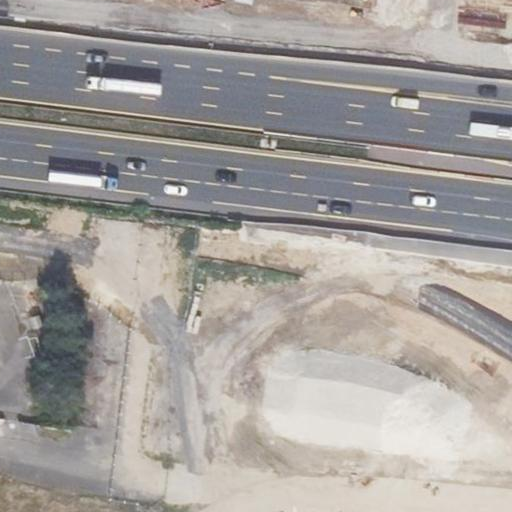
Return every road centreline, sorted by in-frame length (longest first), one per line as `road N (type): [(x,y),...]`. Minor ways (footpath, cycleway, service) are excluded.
road 1 (motorway): [(0,146),(511,212)]
road 2 (motorway): [(511,133),(0,70)]
road 3 (motorway): [(511,56),(7,0)]
road 4 (track): [(106,469),(294,502),(418,511)]
road 5 (motorway): [(0,202),(283,243)]
road 6 (motorway): [(283,243),(442,303),(511,342)]
road 7 (motorway): [(283,243),(511,272)]
road 8 (motorway): [(511,25),(289,0)]
